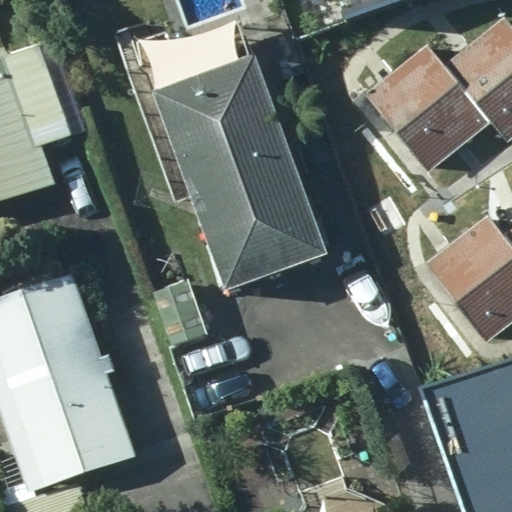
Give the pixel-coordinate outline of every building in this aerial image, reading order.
[(444,72),(486,123),(507,147),(511,142),(511,30),(504,21),(444,72)] [(352,269),(278,64),(270,65),(256,28),(187,53),(182,40),(160,47),(145,76),(190,201),(209,194),(250,306),(352,269)] [(0,48),(0,215),(69,193),(55,153),(84,143),(53,50),(19,62),(17,54),(3,59),(0,48)] [(486,123),(444,72),(428,52),(365,103),(423,174),(486,123)] [(511,326),(511,249),(509,245),(489,222),(423,275),(483,350),(511,326)] [(148,462),(85,281),(0,309),(0,375),(43,499),(148,462)] [(455,452),(511,432),(511,367),(435,395),(455,452)] [(476,510),(511,497),(511,432),(455,452),(476,510)] [(96,511),(88,486),(17,511),(16,511),(96,511)] [(476,511),(511,511),(511,497),(476,510),(476,511)]
